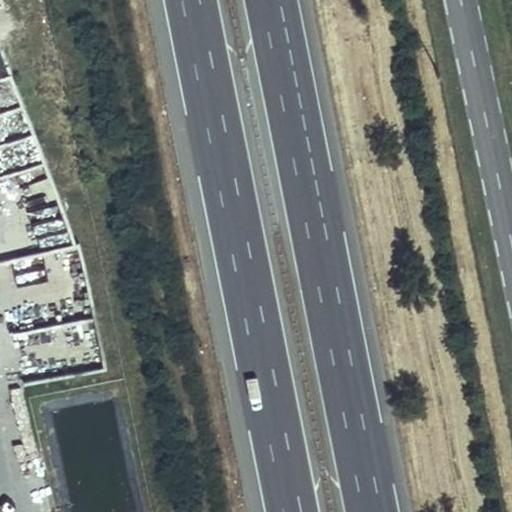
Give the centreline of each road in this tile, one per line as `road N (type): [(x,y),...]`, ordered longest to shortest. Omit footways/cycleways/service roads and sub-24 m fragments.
road 1 (motorway): [(191,0),(294,511)]
road 2 (motorway): [(375,511),(272,0)]
road 3 (secondary): [(511,248),(460,0)]
